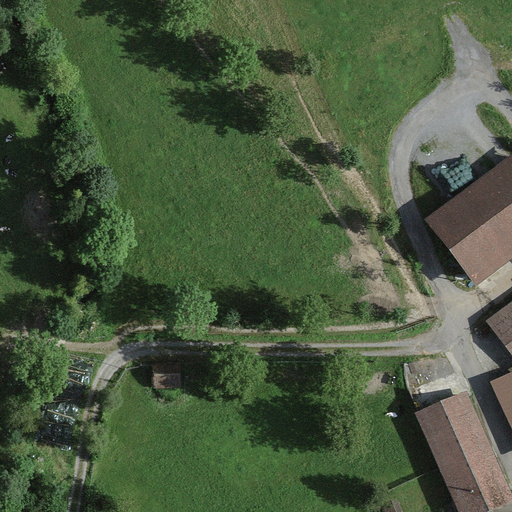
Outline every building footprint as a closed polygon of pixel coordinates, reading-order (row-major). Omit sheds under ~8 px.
[(511,159),(429,222),(481,290),(511,266),(511,304),(490,321),(511,350),(511,159)] [(181,387),(180,363),(154,365),(156,389),(181,387)] [(511,376),(493,385),(511,428),(511,376)] [(491,511),(511,503),(511,494),(468,391),(417,413),(459,511),(491,511)] [(401,511),(397,502),(383,508),(384,511),(401,511)]
